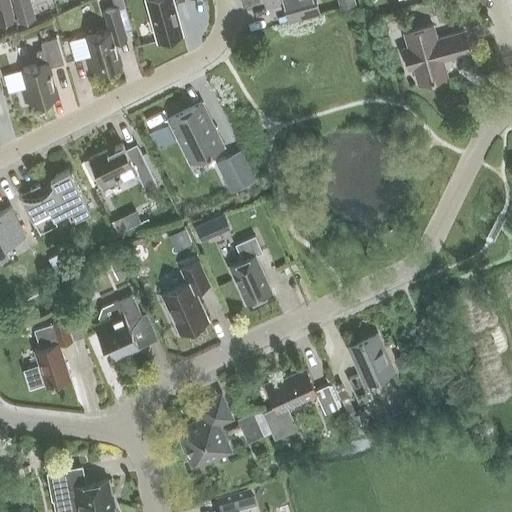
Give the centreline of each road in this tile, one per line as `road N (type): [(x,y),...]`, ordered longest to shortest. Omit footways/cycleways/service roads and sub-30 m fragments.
road 1 (residential): [(136,423),(149,394),(174,376),(418,260),(480,139),(511,109)]
road 2 (residential): [(0,160),(202,58),(225,28),(223,0)]
road 3 (residential): [(0,417),(93,428),(136,423)]
